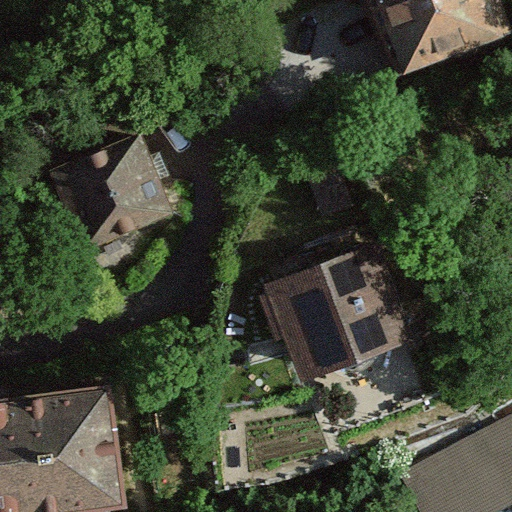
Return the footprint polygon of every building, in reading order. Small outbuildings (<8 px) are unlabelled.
[(373,0),(400,75),(510,36),(497,0),(373,0)] [(48,171),(83,256),(172,219),(137,134),(48,171)] [(274,265),(317,386),(418,350),(376,229),(274,265)] [(0,401),(0,511),(93,511),(126,508),(110,386),(0,401)] [(511,412),(401,476),(421,511),(492,511),(511,501),(511,412)]
